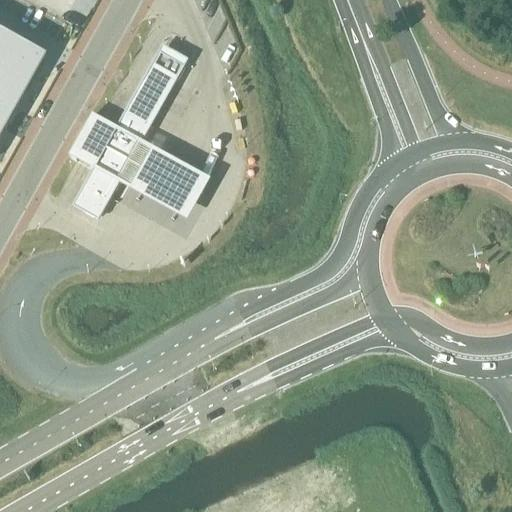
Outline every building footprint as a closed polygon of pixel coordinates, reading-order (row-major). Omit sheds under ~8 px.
[(0,137),(42,62),(0,38),(0,137)] [(181,67),(160,56),(153,69),(178,83),(186,69),(181,67)] [(153,69),(126,114),(152,129),(178,83),(153,69)] [(117,131),(93,173),(76,205),(102,218),(120,187),(143,145),(152,129),(126,114),(117,131)] [(82,167),(93,173),(117,131),(105,125),(99,121),(93,118),(70,160),(76,163),(82,167)] [(210,183),(143,145),(120,187),(186,225),(210,183)]
